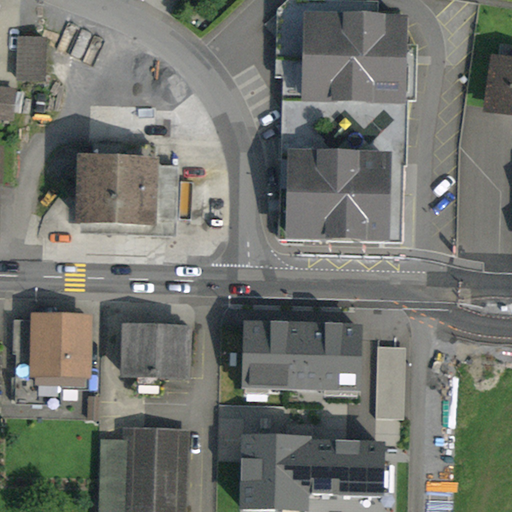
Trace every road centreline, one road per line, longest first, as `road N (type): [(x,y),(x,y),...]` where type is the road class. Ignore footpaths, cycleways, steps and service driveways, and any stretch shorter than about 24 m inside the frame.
road 1 (residential): [(240,284),(242,203),(230,133),(212,90),(186,56),(110,7)]
road 2 (secondary): [(511,290),(240,284)]
road 3 (secondary): [(240,284),(0,277)]
road 4 (unknown): [(499,290),(502,136)]
